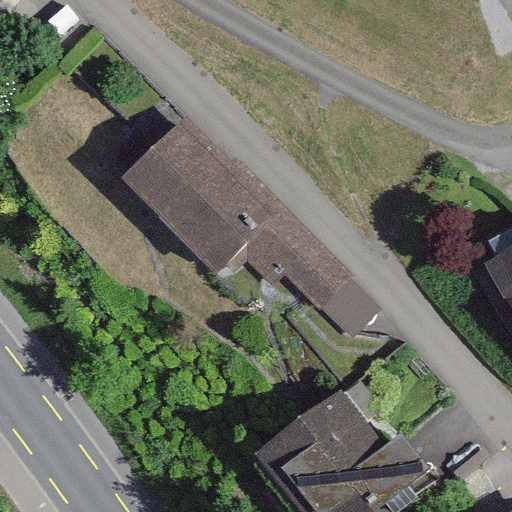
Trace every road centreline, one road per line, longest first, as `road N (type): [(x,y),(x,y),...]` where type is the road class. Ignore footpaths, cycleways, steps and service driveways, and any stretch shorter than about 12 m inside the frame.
road 1 (residential): [(511,398),(331,220),(87,0)]
road 2 (residential): [(196,0),(443,134),(511,153)]
road 3 (primary): [(0,374),(99,511)]
